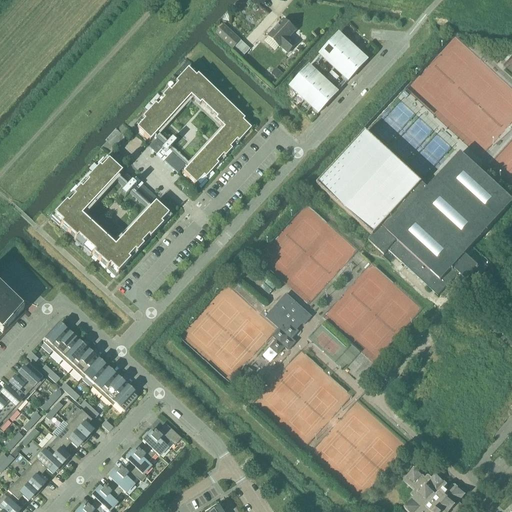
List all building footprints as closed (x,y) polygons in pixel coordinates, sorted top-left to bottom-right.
[(250,12),(246,16),(257,26),(268,13),(254,0),(247,8),(250,12)] [(284,20),(268,37),(280,48),(281,47),(288,54),(296,45),(289,38),(295,31),(284,20)] [(215,34),(233,50),(241,41),(223,25),(215,34)] [(322,54),(350,80),(366,63),(338,37),(322,54)] [(292,87),(320,113),(337,95),(308,69),(292,87)] [(275,70),(271,74),(277,80),(281,75),(275,70)] [(236,141),(238,143),(251,129),(242,122),(244,120),(197,77),(195,79),(187,71),(174,84),(176,86),(170,93),(168,92),(161,99),(163,101),(156,108),(154,106),(141,120),(143,122),(136,130),(149,142),(190,98),(223,129),(183,173),(196,185),(203,177),(205,179),(218,165),(216,163),(223,156),(225,158),(232,150),(230,148),(236,141)] [(326,78),(334,85),(339,79),(332,72),(326,78)] [(177,174),(185,166),(156,140),(148,148),(156,155),(155,156),(163,163),(163,162),(177,174)] [(160,224),(168,216),(155,204),(114,248),(80,217),(121,173),(108,161),(100,169),(98,167),(86,181),(88,183),(81,190),(79,189),(72,196),(74,198),(67,205),(65,203),(53,217),(61,224),(60,226),(75,241),(77,239),(93,253),(91,255),(107,269),(109,267),(117,275),(129,262),(127,260),(134,253),(136,254),(143,247),(141,245),(147,238),(149,240),(162,226),(160,224)] [(343,176),(359,190),(367,182),(352,167),(343,176)] [(148,206),(156,198),(142,185),(143,185),(135,178),(135,179),(127,171),(119,180),(148,206)] [(335,184),(351,199),(359,190),(343,176),(335,184)] [(327,193),(342,208),(351,199),(335,184),(327,193)] [(319,202),(334,217),(342,208),(327,193),(319,202)] [(310,210),(326,225),(334,217),(319,202),(310,210)] [(302,219),(317,234),(326,225),(310,210),(302,219)] [(294,228),(309,243),(317,234),(302,219),(294,228)] [(286,236),(301,251),(309,243),(294,228),(286,236)] [(357,244),(330,274),(337,280),(338,279),(352,292),(351,293),(363,305),(364,304),(378,317),(377,318),(397,336),(421,310),(419,308),(423,304),(425,306),(426,305),(412,293),(410,295),(406,292),(408,289),(395,278),(393,280),(384,272),(386,270),(373,259),(371,261),(363,253),(364,251),(357,244)] [(0,331),(2,333),(23,311),(0,289),(0,331)] [(56,350),(68,336),(58,327),(43,343),(53,353),(56,350)] [(68,336),(56,350),(53,353),(63,362),(78,345),(68,336)] [(75,367),(87,354),(78,345),(63,362),(72,371),(75,367)] [(30,354),(27,358),(34,364),(37,360),(30,354)] [(87,354),(75,367),(72,371),(83,380),(85,378),(84,377),(97,363),(87,354)] [(94,386),(107,372),(97,363),(84,377),(85,378),(94,386)] [(19,376),(35,391),(44,381),(28,366),(19,376)] [(41,371),(48,377),(52,374),(45,367),(41,371)] [(94,386),(92,388),(102,397),(117,381),(107,372),(94,386)] [(48,377),(55,384),(59,380),(52,374),(48,377)] [(10,386),(26,401),(35,391),(19,376),(10,386)] [(113,404),(126,390),(117,381),(102,397),(112,407),(114,404),(113,404)] [(64,385),(61,389),(68,395),(71,392),(64,385)] [(26,401),(10,386),(1,396),(17,411),(26,401)] [(113,404),(114,404),(124,413),(136,399),(126,390),(113,404)] [(68,395),(75,402),(78,398),(71,392),(68,395)] [(0,396),(0,412),(8,420),(17,411),(1,396),(0,396)] [(54,396),(48,403),(51,406),(58,399),(54,396)] [(41,410),(45,413),(51,406),(48,403),(41,410)] [(80,407),(87,413),(91,409),(83,403),(80,407)] [(51,411),(55,414),(62,407),(58,404),(51,411)] [(317,467),(312,473),(341,500),(347,494),(345,492),(355,480),(358,482),(369,469),(367,467),(378,455),(380,457),(400,436),(399,435),(398,436),(394,432),(395,431),(370,408),(351,430),(353,432),(342,444),(340,442),(328,455),(330,457),(319,469),(317,467)] [(87,413),(94,420),(98,416),(91,409),(87,413)] [(68,426),(86,443),(91,437),(89,436),(92,432),(86,427),(91,422),(78,410),(65,424),(68,427),(68,426)] [(51,411),(45,418),(49,421),(55,414),(51,411)] [(0,429),(8,420),(0,412),(0,429)] [(36,415),(30,422),(33,425),(39,419),(36,415)] [(23,429),(27,433),(33,425),(30,422),(23,429)] [(102,426),(109,433),(112,429),(105,423),(102,426)] [(56,439),(66,449),(70,444),(76,450),(79,446),(81,448),(86,443),(68,426),(68,427),(56,439)] [(174,447),(181,440),(165,426),(157,435),(154,432),(151,435),(150,433),(142,442),(146,446),(156,455),(159,458),(167,449),(165,447),(170,443),(174,447)] [(27,437),(31,441),(37,434),(34,430),(27,437)] [(18,435),(12,442),(15,445),(22,438),(18,435)] [(41,450),(54,462),(62,469),(66,464),(65,462),(68,459),(62,453),(66,449),(56,439),(53,436),(41,450)] [(27,437),(21,444),(24,448),(31,441),(27,437)] [(5,449),(9,452),(15,445),(12,442),(5,449)] [(146,446),(140,453),(137,450),(134,453),(133,452),(125,461),(129,465),(129,464),(142,476),(142,475),(150,467),(147,464),(156,455),(146,446)] [(62,469),(54,462),(41,450),(28,464),(31,466),(32,466),(42,475),(46,471),(52,476),(55,473),(57,474),(62,469)] [(9,457),(7,460),(3,464),(6,467),(13,460),(9,457)] [(129,464),(129,465),(123,472),(120,469),(117,471),(116,470),(108,479),(112,483),(122,491),(122,492),(125,494),(133,486),(132,484),(136,479),(141,483),(145,478),(142,475),(142,476),(129,464)] [(19,479),(37,496),(42,490),(40,489),(44,485),(38,480),(42,475),(32,466),(31,466),(19,479)] [(414,470),(403,482),(410,489),(413,492),(411,495),(414,498),(404,510),(406,511),(457,511),(463,507),(459,504),(465,496),(454,486),(447,493),(444,491),(448,487),(436,476),(432,479),(428,476),(425,480),(416,471),(414,470)] [(37,496),(19,479),(7,493),(17,502),(22,497),(28,503),(31,499),(32,501),(37,496)] [(112,483),(106,490),(103,487),(101,490),(99,489),(91,498),(95,502),(95,501),(107,511),(108,511),(116,504),(113,501),(122,492),(122,491),(112,483)] [(0,500),(0,510),(2,511),(18,511),(19,511),(13,507),(17,502),(7,493),(0,500)] [(107,511),(95,501),(95,502),(89,509),(86,506),(83,508),(82,507),(77,511),(107,511)]
